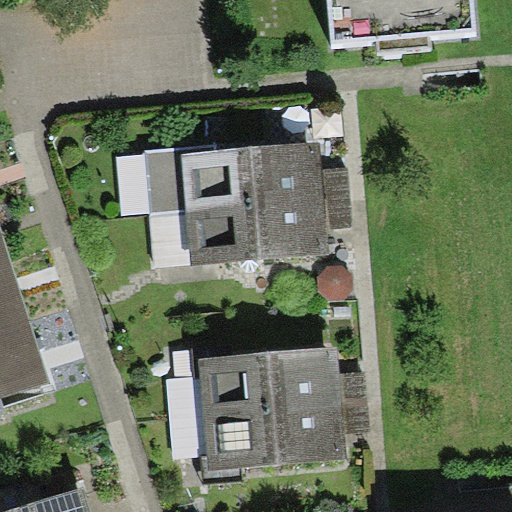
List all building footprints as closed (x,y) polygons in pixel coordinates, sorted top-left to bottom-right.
[(333,0),(336,43),(378,40),(379,50),(433,45),(433,35),(476,32),(472,0),(333,0)] [(217,147),(146,153),(152,218),(184,216),(189,268),(331,256),(329,231),(356,229),(351,165),(322,167),(320,145),(217,153),(217,147)] [(0,231),(0,400),(52,384),(0,231)] [(338,350),(202,361),(210,472),(347,461),(344,434),(369,432),(364,373),(340,374),(338,350)] [(88,511),(81,491),(13,511),(88,511)]
